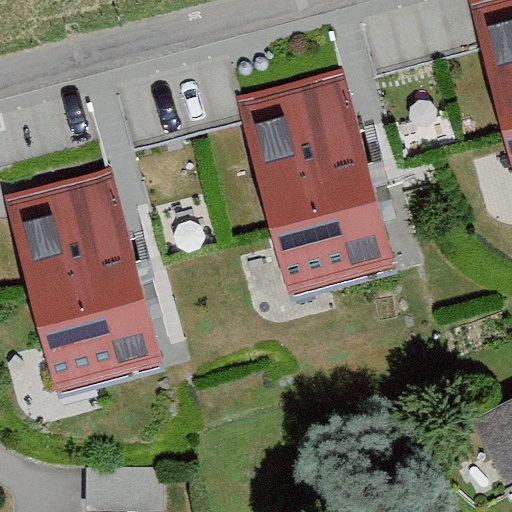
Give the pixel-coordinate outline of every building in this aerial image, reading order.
[(511,2),(470,15),(511,157),(511,2)] [(349,53),(247,85),(305,270),(406,239),(349,53)] [(114,143),(0,176),(57,369),(170,336),(114,143)] [(511,378),(497,385),(511,416),(511,378)] [(192,511),(193,503),(47,500),(47,511),(192,511)]
